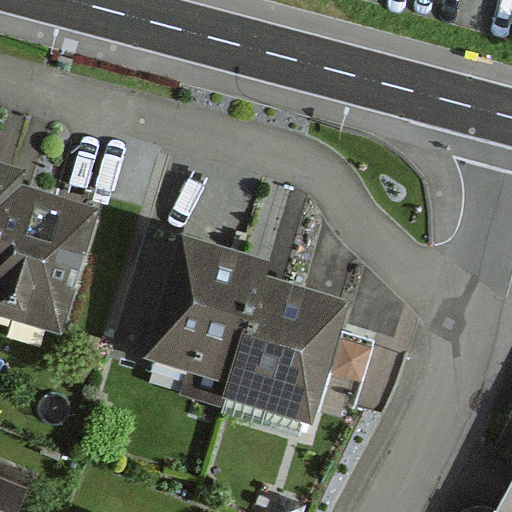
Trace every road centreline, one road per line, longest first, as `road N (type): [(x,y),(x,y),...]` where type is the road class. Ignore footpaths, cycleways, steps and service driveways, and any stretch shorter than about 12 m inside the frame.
road 1 (residential): [(78,0),(511,117)]
road 2 (residential): [(511,152),(450,384),(384,511)]
